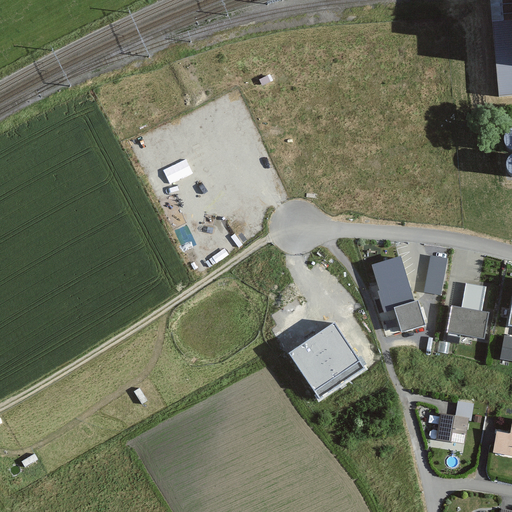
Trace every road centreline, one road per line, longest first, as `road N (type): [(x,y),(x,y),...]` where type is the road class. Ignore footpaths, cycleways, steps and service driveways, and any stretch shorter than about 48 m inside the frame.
road 1 (track): [(0,408),(291,223)]
road 2 (residential): [(511,253),(433,235),(291,223)]
